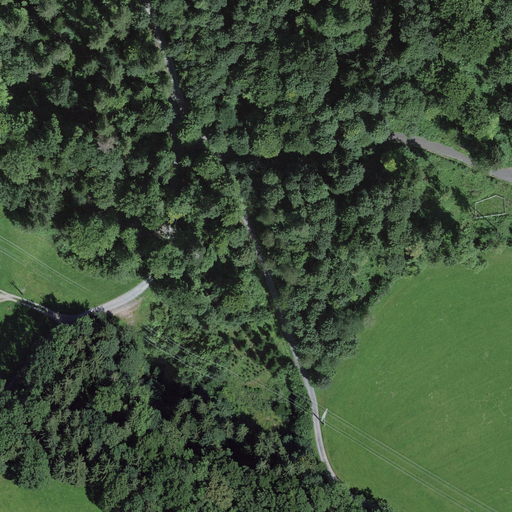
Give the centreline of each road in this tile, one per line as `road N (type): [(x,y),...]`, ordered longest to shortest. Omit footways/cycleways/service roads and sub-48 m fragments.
road 1 (track): [(377,511),(326,474),(300,367),(242,203),(189,125)]
road 2 (track): [(0,406),(58,332),(113,309),(158,270),(171,248),(179,151),(189,125)]
road 3 (track): [(212,151),(300,148),(342,136),(396,139),(511,180)]
road 4 (track): [(189,125),(146,0)]
